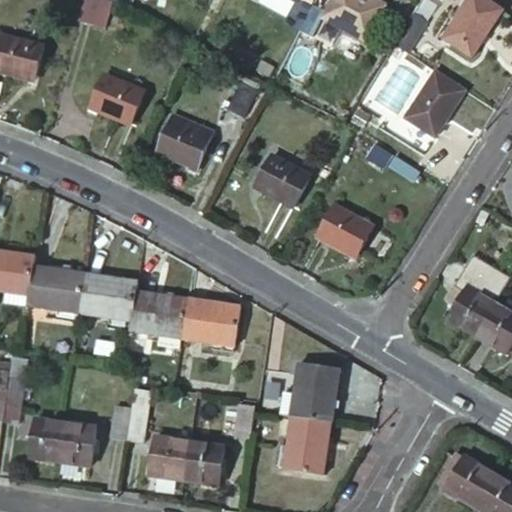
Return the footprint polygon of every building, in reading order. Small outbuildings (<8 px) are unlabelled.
[(109,0),(107,0),(83,0),(77,21),(102,27),(109,0)] [(317,0),(315,5),(328,12),(325,17),(368,41),(388,6),(376,0),(317,0)] [(505,10),(488,0),(470,0),(446,39),(474,56),(505,10)] [(414,16),(394,47),(408,55),(428,24),(414,16)] [(45,48),(1,37),(0,41),(0,73),(36,83),(45,48)] [(465,91),(436,72),(405,121),(434,140),(465,91)] [(145,95),(105,77),(90,110),(130,128),(145,95)] [(258,89),(241,80),(223,111),(240,120),(258,89)] [(214,133),(174,116),(157,153),(197,171),(214,133)] [(311,178),(272,157),(255,188),(295,210),(311,178)] [(374,229),(335,208),(318,240),(357,261),(374,229)] [(35,259),(0,253),(0,292),(29,297),(33,269),(35,259)] [(29,297),(27,308),(79,316),(85,277),(33,269),(29,297)] [(85,277),(79,316),(131,323),(135,295),(137,284),(85,277)] [(448,320),(477,337),(496,304),(505,291),(487,280),(479,294),(468,288),(448,320)] [(129,334),(182,341),(188,303),(135,295),(131,323),(129,334)] [(182,341),(235,349),(241,311),(188,303),(182,341)] [(477,337),(507,354),(511,344),(511,313),(496,304),(477,337)] [(14,354),(8,391),(25,394),(31,357),(20,355),(14,354)] [(300,369),(296,394),(293,421),(331,426),(338,374),(300,369)] [(8,391),(0,390),(0,423),(4,424),(8,391)] [(25,394),(8,391),(4,424),(21,427),(25,394)] [(281,419),(293,421),(296,394),(284,392),(281,419)] [(110,440),(127,442),(132,410),(114,407),(110,440)] [(256,416),(257,410),(240,407),(236,440),(253,442),(256,416)] [(127,442),(144,445),(149,413),(132,410),(127,442)] [(30,459),(61,463),(67,426),(35,421),(30,459)] [(293,421),(289,446),(285,472),(324,477),(331,426),(293,421)] [(61,463),(90,467),(96,430),(67,426),(61,463)] [(149,477),(183,482),(189,445),(155,439),(149,477)] [(273,470),(285,472),(289,446),(277,444),(273,470)] [(183,482),(220,487),(225,450),(189,445),(183,482)] [(440,488),(446,492),(467,458),(460,455),(440,488)] [(496,476),(467,458),(446,492),(475,509),(496,476)] [(511,511),(511,484),(496,476),(475,509),(480,511),(511,511)]
